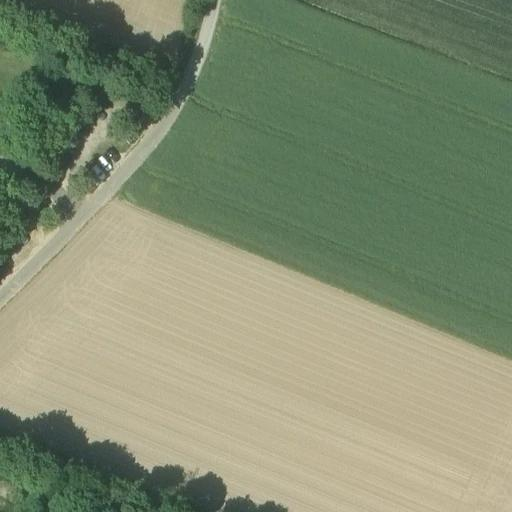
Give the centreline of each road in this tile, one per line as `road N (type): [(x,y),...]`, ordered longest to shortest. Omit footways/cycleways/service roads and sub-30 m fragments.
road 1 (track): [(0,434),(186,511)]
road 2 (track): [(0,16),(183,92)]
